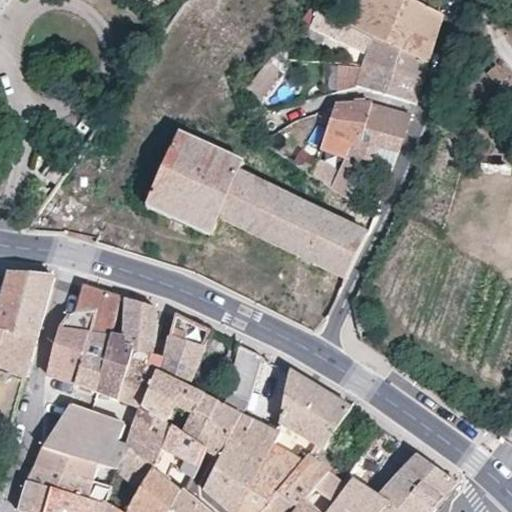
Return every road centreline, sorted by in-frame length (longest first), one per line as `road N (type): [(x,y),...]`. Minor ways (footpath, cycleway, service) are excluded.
road 1 (residential): [(457,0),(422,121),(375,239),(315,354)]
road 2 (tertiary): [(69,255),(190,292),(315,354)]
road 3 (residential): [(2,511),(69,255)]
road 4 (tertiary): [(315,354),(490,470)]
